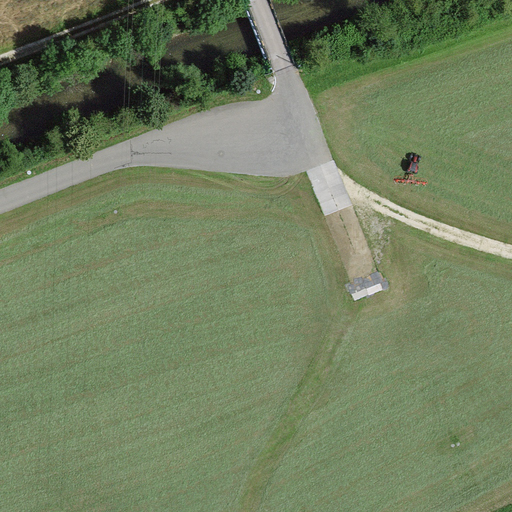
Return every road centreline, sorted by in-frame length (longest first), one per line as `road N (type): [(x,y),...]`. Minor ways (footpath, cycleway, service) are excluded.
road 1 (unclassified): [(0,203),(197,127),(294,115),(256,0)]
road 2 (track): [(511,251),(448,235),(334,188),(320,175),(294,115)]
road 3 (track): [(0,59),(156,0)]
